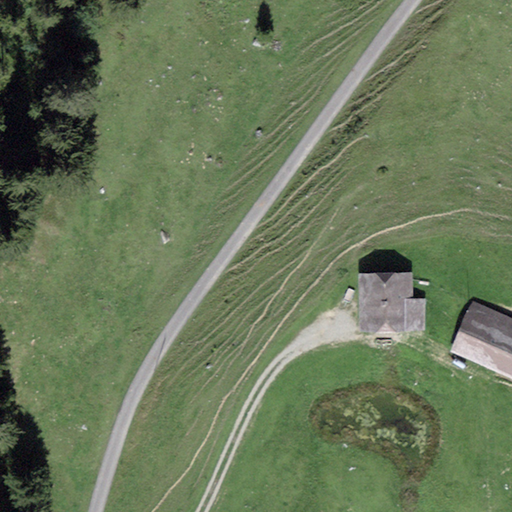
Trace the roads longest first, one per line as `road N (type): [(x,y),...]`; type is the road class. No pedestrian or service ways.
road 1 (unclassified): [(95,511),(126,411),(155,355),(412,0)]
road 2 (track): [(204,511),(269,377),(321,337),(349,334)]
